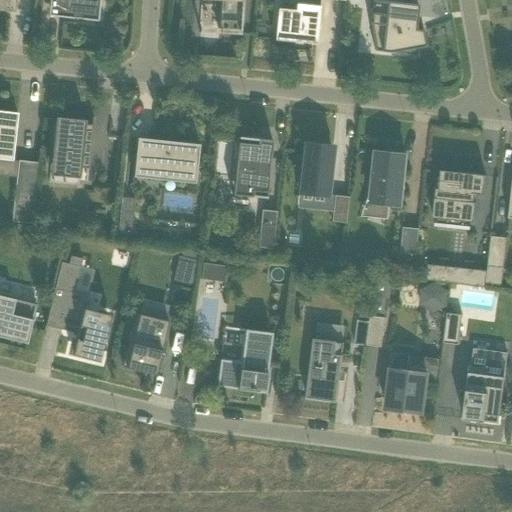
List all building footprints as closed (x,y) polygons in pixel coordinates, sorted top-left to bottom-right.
[(0,0),(0,10),(15,12),(15,0),(0,0)] [(100,1),(99,0),(49,0),(48,16),(62,17),(86,20),(97,21),(100,1)] [(221,1),(219,34),(240,35),(242,0),(201,0),(221,1)] [(372,0),(370,24),(378,25),(375,51),(416,55),(417,48),(425,46),(422,30),(415,29),(418,5),(394,2),(394,0),(372,0)] [(278,9),(274,40),(293,42),(294,39),(316,42),(320,7),(296,4),(295,11),(278,9)] [(0,111),(0,159),(12,161),(17,113),(0,111)] [(56,118),(55,121),(50,175),(79,178),(80,168),(88,169),(94,118),(92,117),(92,121),(56,118)] [(271,150),(272,145),(272,141),(271,140),(252,138),(238,137),(232,194),(251,196),(251,190),(267,192),(271,150)] [(199,145),(139,138),(137,138),(133,177),(195,184),(199,145)] [(298,192),(328,196),(333,147),(304,144),(298,192)] [(371,203),(401,206),(406,155),(376,152),(371,203)] [(31,224),(33,201),(37,163),(18,161),(14,200),(12,222),(31,224)] [(484,194),(486,175),(441,170),(439,188),(436,188),(433,218),(474,222),(476,203),(475,202),(476,194),(484,194)] [(332,222),(348,223),(351,197),(335,196),(332,222)] [(121,197),(119,216),(132,218),(134,199),(121,197)] [(273,249),(277,212),(262,210),(258,247),(273,249)] [(131,235),(132,218),(119,216),(118,234),(131,235)] [(419,229),(404,228),(401,254),(417,255),(419,229)] [(492,237),(489,266),(503,268),(507,238),(492,237)] [(179,256),(173,281),(190,285),(196,261),(179,256)] [(80,267),(61,262),(54,289),(74,294),(80,267)] [(201,280),(225,283),(227,267),(203,263),(201,280)] [(445,283),(446,266),(428,264),(426,280),(445,283)] [(473,269),(471,286),(486,288),(486,284),(487,284),(488,271),(473,269)] [(423,284),(421,308),(447,310),(448,286),(423,284)] [(0,337),(25,344),(27,344),(36,305),(0,296),(0,337)] [(110,316),(83,309),(72,355),(98,362),(110,316)] [(168,320),(135,312),(122,366),(155,374),(168,320)] [(459,345),(463,315),(447,313),(444,343),(459,345)] [(370,316),(370,322),(366,346),(382,348),(385,318),(370,316)] [(354,345),(366,346),(370,322),(358,320),(354,345)] [(244,330),(240,362),(220,360),(216,387),(263,393),(271,333),(244,330)] [(337,403),(345,343),(314,339),(306,399),(337,403)] [(469,373),(463,419),(498,424),(505,378),(508,353),(474,349),(470,373),(469,373)] [(386,410),(422,414),(427,374),(392,369),(386,410)]
